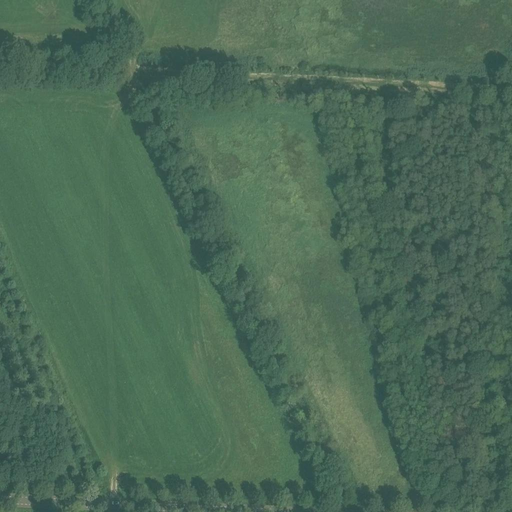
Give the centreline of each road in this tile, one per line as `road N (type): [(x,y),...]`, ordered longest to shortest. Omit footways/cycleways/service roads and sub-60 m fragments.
road 1 (track): [(345,511),(93,0)]
road 2 (track): [(511,95),(130,75)]
road 3 (secondary): [(0,500),(232,511)]
